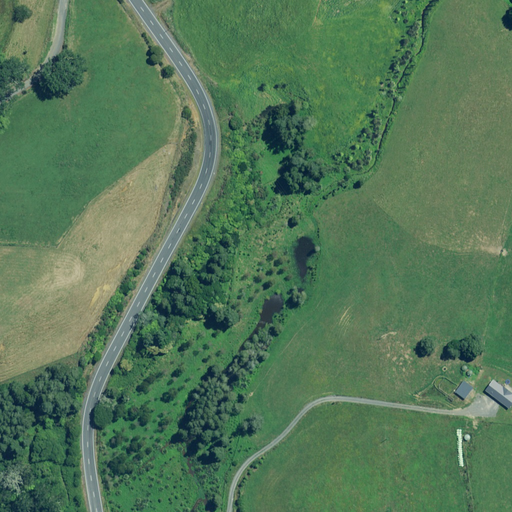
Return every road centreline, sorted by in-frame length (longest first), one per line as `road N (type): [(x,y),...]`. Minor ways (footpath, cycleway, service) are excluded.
road 1 (unclassified): [(132,0),(202,104),(207,148),(198,194),(92,393),(88,433),(102,511)]
road 2 (unclassified): [(0,98),(49,59),(64,0)]
